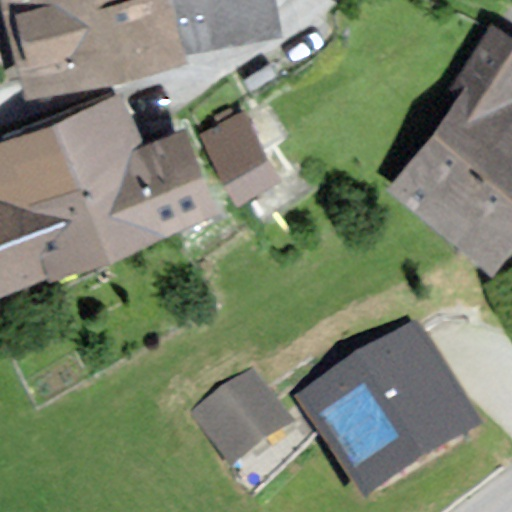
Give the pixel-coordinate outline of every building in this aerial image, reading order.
[(273,0),(10,0),(28,75),(277,15),(273,0)] [(511,84),(511,32),(494,21),(393,177),(496,243),(511,218),(511,91),(509,89),(511,84)] [(0,275),(211,189),(183,120),(138,138),(117,89),(0,136),(0,275)] [(198,118),(236,187),(284,161),(245,92),(198,118)] [(414,331),(305,400),(362,490),(472,421),(414,331)] [(282,420),(248,375),(199,412),(233,457),(282,420)]
